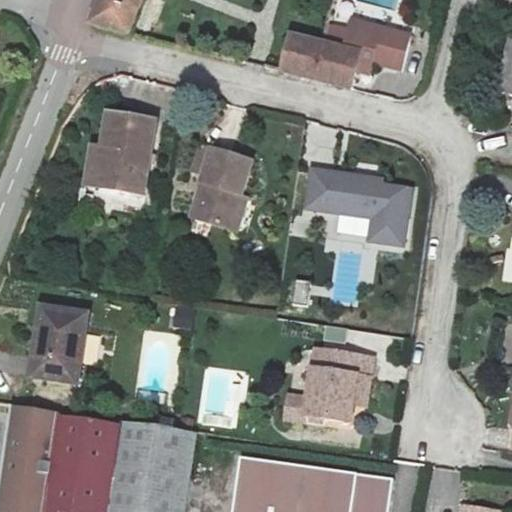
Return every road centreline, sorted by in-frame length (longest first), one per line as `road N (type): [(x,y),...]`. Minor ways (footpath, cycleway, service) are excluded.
road 1 (residential): [(74,27),(95,41),(421,125)]
road 2 (residential): [(421,125),(453,148),(461,179),(423,426)]
road 3 (residential): [(74,27),(0,213)]
road 4 (unclassified): [(421,125),(460,0)]
